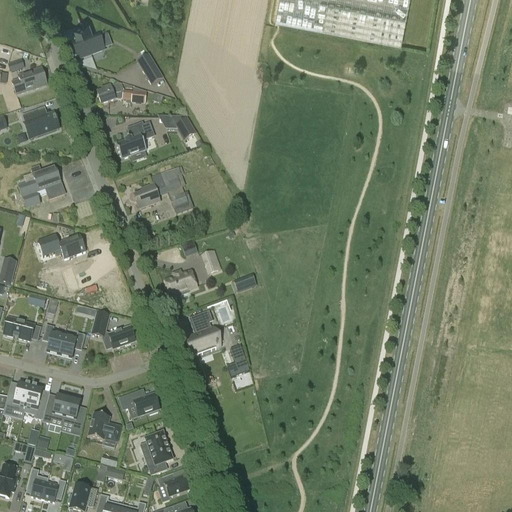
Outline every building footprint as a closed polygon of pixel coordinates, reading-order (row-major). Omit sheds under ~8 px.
[(278,0),(274,21),(400,45),(408,0),(278,0)] [(98,36),(92,38),(88,26),(74,31),(79,43),(72,46),(77,61),(104,51),(98,36)] [(24,69),(21,62),(7,66),(10,74),(24,69)] [(152,64),(141,70),(151,87),(162,81),(152,64)] [(41,71),(18,78),(19,82),(11,84),(15,97),(24,94),(46,87),(41,71)] [(102,93),(97,95),(101,106),(115,102),(121,101),(132,102),(132,104),(145,105),(146,94),(133,89),(133,93),(123,92),(121,86),(117,85),(110,88),(101,91),(102,93)] [(38,112),(21,117),(24,125),(27,133),(32,131),(35,139),(58,131),(53,115),(40,119),(38,112)] [(195,136),(184,119),(170,118),(184,142),(195,136)] [(143,128),(142,125),(127,131),(130,140),(124,142),(125,143),(116,147),(121,162),(146,153),(142,143),(154,139),(149,125),(143,128)] [(25,185),(17,187),(26,211),(39,207),(37,200),(46,196),(48,203),(56,200),(64,198),(65,197),(64,195),(60,186),(54,169),(51,170),(41,174),(39,168),(30,171),(32,176),(23,179),(25,185)] [(179,171),(152,180),(157,197),(168,193),(173,210),(187,205),(182,190),(181,190),(177,178),(181,177),(179,171)] [(145,190),(146,193),(134,197),(139,211),(160,204),(153,187),(145,190)] [(196,225),(188,227),(191,236),(199,233),(196,225)] [(56,237),(41,242),(46,258),(55,255),(56,257),(62,255),(65,262),(66,261),(85,254),(79,237),(59,245),(56,237)] [(186,245),(181,247),(185,259),(190,257),(186,245)] [(201,258),(208,277),(221,271),(215,252),(201,258)] [(0,277),(0,284),(10,287),(16,264),(4,261),(0,277)] [(44,271),(42,282),(59,285),(61,275),(44,271)] [(174,279),(172,280),(165,283),(170,298),(179,295),(180,297),(188,295),(187,292),(196,289),(190,273),(181,277),(180,274),(173,276),(174,279)] [(234,283),(238,294),(255,287),(251,277),(234,283)] [(44,310),(46,301),(39,299),(36,308),(44,310)] [(49,305),(47,315),(54,317),(56,307),(49,305)] [(209,313),(201,316),(201,317),(191,320),(197,336),(186,340),(193,358),(219,348),(213,330),(211,331),(208,324),(212,323),(208,314),(209,314),(209,313)] [(103,339),(108,318),(97,315),(91,336),(103,339)] [(4,337),(29,343),(30,341),(37,343),(41,330),(8,322),(4,337)] [(46,327),(42,341),(50,343),(47,354),(59,357),(65,335),(53,332),(54,329),(46,327)] [(129,329),(108,337),(113,352),(135,344),(134,343),(136,342),(134,334),(132,335),(129,329)] [(65,335),(59,357),(71,360),(74,349),(82,351),(85,337),(77,335),(76,338),(65,335)] [(235,365),(227,368),(231,379),(249,372),(242,353),(244,352),(242,349),(240,349),(240,348),(230,351),(235,365)] [(14,396),(8,394),(5,406),(4,413),(12,415),(13,412),(24,415),(31,387),(30,387),(30,386),(26,385),(25,386),(19,384),(19,387),(17,395),(14,396)] [(31,387),(24,415),(35,418),(34,421),(42,423),(46,407),(47,404),(41,403),(40,401),(42,393),(42,390),(36,389),(37,388),(32,387),(32,388),(31,387)] [(157,412),(159,411),(154,396),(140,401),(138,394),(119,401),(123,413),(135,408),(138,419),(149,415),(149,417),(158,414),(157,412)] [(46,407),(42,423),(42,424),(50,426),(52,421),(63,424),(69,398),(64,397),(63,399),(57,397),(54,409),(46,407)] [(69,398),(63,424),(74,427),(72,432),(81,434),(85,417),(78,415),(81,403),(74,402),(75,400),(69,398)] [(121,429),(111,426),(108,426),(110,420),(94,416),(88,439),(104,443),(104,441),(117,445),(121,429)] [(164,465),(172,462),(173,462),(173,461),(172,461),(163,435),(163,434),(163,433),(162,434),(145,440),(144,440),(145,441),(146,445),(140,448),(143,456),(149,454),(154,468),(148,470),(151,477),(167,472),(164,465)] [(50,441),(39,438),(37,449),(47,451),(50,441)] [(31,466),(35,450),(28,448),(24,464),(31,466)] [(66,457),(74,459),(76,453),(67,451),(66,457)] [(67,459),(55,456),(53,463),(65,466),(67,459)] [(0,498),(9,500),(11,494),(13,494),(17,480),(14,479),(17,469),(3,465),(1,475),(0,475),(0,498)] [(121,482),(123,474),(108,470),(106,478),(121,482)] [(47,485),(48,481),(37,478),(39,473),(32,471),(25,495),(31,497),(31,499),(42,502),(47,485)] [(161,480),(168,500),(191,492),(190,491),(192,490),(189,484),(188,484),(186,477),(174,482),(172,476),(161,480)] [(57,488),(47,485),(42,502),(54,505),(55,501),(61,503),(66,484),(59,482),(57,488)] [(151,490),(145,488),(143,497),(149,499),(151,490)] [(85,511),(87,505),(94,507),(97,492),(90,490),(90,492),(75,489),(72,498),(70,498),(68,505),(70,506),(68,511),(85,511)] [(121,511),(122,507),(107,504),(108,500),(100,497),(97,510),(105,511),(104,511),(121,511)]
